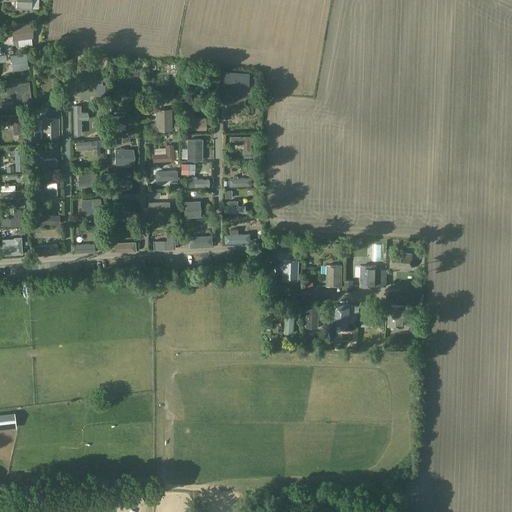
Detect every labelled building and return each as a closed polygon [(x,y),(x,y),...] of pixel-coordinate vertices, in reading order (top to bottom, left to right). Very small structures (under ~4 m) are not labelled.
[(32,0),(7,0),(8,2),(17,2),(16,10),(33,10),(32,0)] [(33,38),(31,24),(11,26),(12,40),(33,38)] [(13,70),(28,68),(26,53),(11,55),(13,70)] [(225,73),(225,78),(232,78),(232,84),(247,85),(248,75),(225,73)] [(81,113),(80,106),(73,106),(74,134),(81,133),(81,120),(87,120),(87,113),(81,113)] [(156,110),(157,130),(171,130),(171,110),(156,110)] [(187,114),(187,130),(205,130),(205,123),(194,123),(194,114),(187,114)] [(0,124),(13,124),(14,134),(22,134),(21,115),(0,116),(0,124)] [(110,117),(110,135),(125,135),(125,117),(110,117)] [(58,138),(58,119),(43,119),(43,138),(58,138)] [(230,136),(230,144),(243,144),(243,152),(250,152),(250,137),(230,136)] [(188,140),(188,160),(202,160),(202,140),(188,140)] [(99,149),(102,149),(102,141),(75,143),(76,150),(87,149),(87,150),(94,150),(94,156),(100,155),(99,149)] [(174,160),(173,145),(166,146),(166,154),(153,155),(154,162),(174,160)] [(133,150),(115,150),(115,164),(133,164),(133,150)] [(56,158),(44,160),(44,157),(40,158),(39,154),(35,155),(37,168),(57,166),(56,158)] [(176,171),(156,172),(157,180),(177,179),(176,171)] [(97,173),(80,174),(80,186),(97,186),(97,173)] [(191,177),(191,179),(188,179),(188,187),(209,187),(208,179),(198,179),(198,177),(191,177)] [(39,185),(39,189),(36,190),(36,197),(56,196),(56,188),(48,189),(48,185),(39,185)] [(100,199),(82,200),(83,215),(101,214),(100,199)] [(184,217),(200,216),(199,201),(183,202),(184,217)] [(169,203),(149,203),(149,217),(169,217),(169,203)] [(115,221),(135,220),(135,212),(123,212),(123,204),(115,204),(115,221)] [(1,219),(1,226),(21,226),(21,210),(13,210),(14,218),(1,219)] [(59,216),(36,216),(36,224),(59,224),(59,216)] [(166,232),(167,241),(154,241),(154,249),(174,248),(173,231),(166,232)] [(225,235),(225,243),(249,242),(249,234),(225,235)] [(212,244),(211,236),(189,237),(189,246),(212,244)] [(2,255),(22,254),(21,237),(14,238),(14,246),(1,247),(2,255)] [(37,254),(59,252),(59,243),(44,244),(44,241),(39,241),(40,244),(36,244),(36,246),(31,246),(32,256),(38,256),(37,254)] [(96,252),(96,248),(96,242),(74,243),(75,253),(96,252)] [(135,242),(111,244),(111,252),(135,250),(135,242)] [(391,267),(411,269),(412,254),(392,253),(391,267)] [(284,281),(298,281),(299,261),(284,261),(284,281)] [(327,265),(327,285),(342,286),(342,266),(327,265)] [(362,286),(376,287),(377,267),(362,266),(362,286)] [(334,325),(345,325),(346,326),(349,326),(349,325),(350,322),(349,322),(350,305),(335,305),(334,325)] [(369,327),(370,314),(379,314),(379,307),(364,306),(362,326),(369,327)] [(391,306),(389,326),(404,327),(405,306),(391,306)] [(320,307),(307,307),(306,327),(319,328),(320,307)] [(286,310),(285,334),(294,335),(296,311),(286,310)] [(17,414),(0,416),(0,429),(19,427),(17,414)] [(22,511),(49,511),(54,511),(53,498),(41,499),(21,500),(22,511)]
